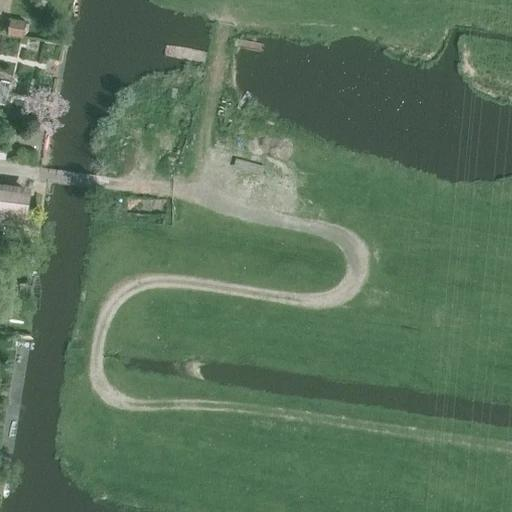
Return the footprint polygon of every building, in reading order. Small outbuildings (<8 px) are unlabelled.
[(0,24),(0,34),(24,38),(27,23),(1,19),(0,24)] [(149,152),(178,161),(191,119),(163,110),(149,152)] [(28,139),(29,152),(46,152),(46,139),(28,139)] [(0,184),(0,222),(26,226),(31,189),(0,184)] [(0,314),(14,318),(16,308),(0,303),(0,314)]
